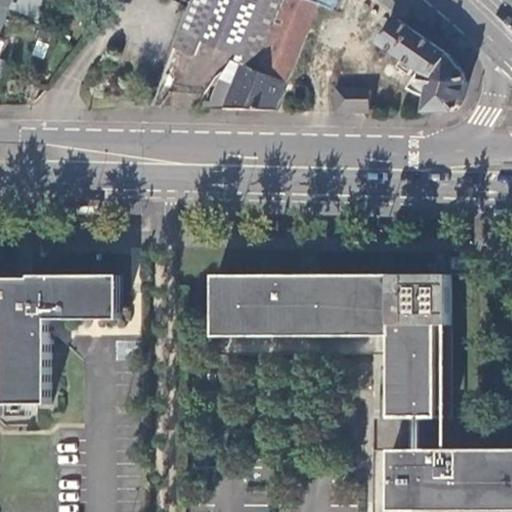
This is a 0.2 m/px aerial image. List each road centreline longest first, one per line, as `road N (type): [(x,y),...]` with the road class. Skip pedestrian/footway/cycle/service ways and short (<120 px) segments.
road 1 (secondary): [(0,158),(445,171)]
road 2 (unknown): [(43,159),(71,81),(90,54),(141,14)]
road 3 (secondary): [(493,40),(495,94),(445,171)]
